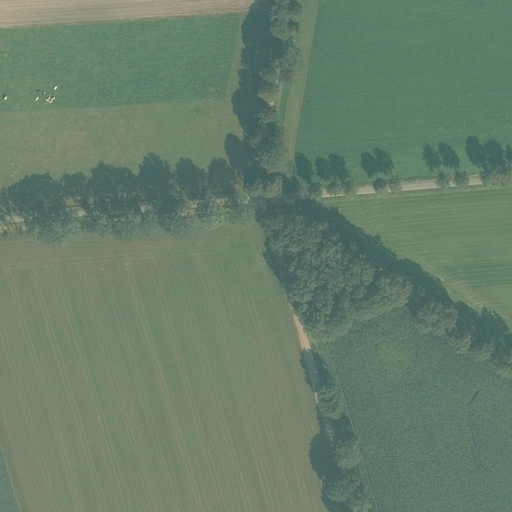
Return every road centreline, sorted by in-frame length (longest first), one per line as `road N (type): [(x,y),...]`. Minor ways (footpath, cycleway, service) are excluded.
road 1 (track): [(355,511),(260,199),(286,0)]
road 2 (unclassified): [(0,221),(511,178)]
road 3 (track): [(276,197),(511,354)]
